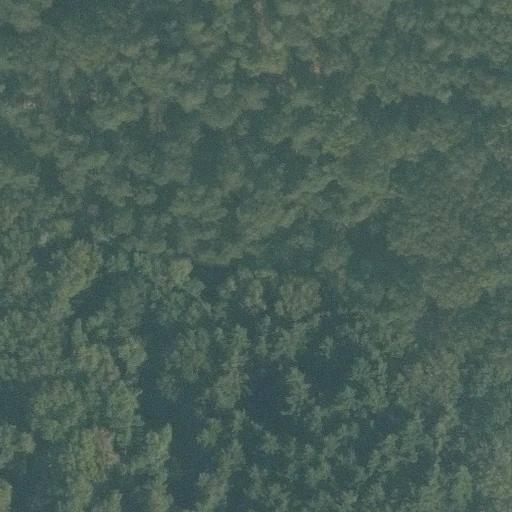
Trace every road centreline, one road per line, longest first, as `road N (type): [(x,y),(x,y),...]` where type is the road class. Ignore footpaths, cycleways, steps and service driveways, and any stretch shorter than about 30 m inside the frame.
road 1 (track): [(511,69),(433,87),(196,87),(0,110)]
road 2 (track): [(0,169),(111,334),(209,511)]
